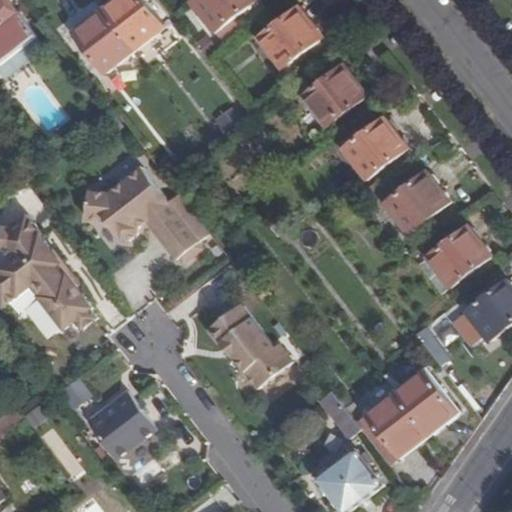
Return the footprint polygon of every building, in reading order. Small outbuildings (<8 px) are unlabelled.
[(0,0),(0,27),(16,15),(3,0),(0,0)] [(117,0),(102,12),(134,54),(164,30),(141,0),(117,0)] [(199,0),(192,6),(216,36),(257,4),(261,0),(199,0)] [(259,42),(282,72),(323,40),(300,10),(259,42)] [(104,77),(134,54),(102,12),(72,35),(104,77)] [(0,67),(35,40),(16,15),(0,27),(0,67)] [(345,68),(304,100),(327,130),(368,98),(345,68)] [(123,131),(115,120),(106,127),(114,139),(123,131)] [(385,120),(344,153),(368,182),(408,151),(385,120)] [(209,236),(179,198),(170,205),(143,171),(108,195),(88,194),(86,221),(105,223),(121,243),(127,244),(136,237),(137,231),(147,223),(160,225),(158,238),(177,262),(179,260),(197,246),(209,236)] [(386,206),(409,236),(450,204),(427,174),(386,206)] [(75,324),(81,332),(96,321),(90,312),(92,311),(76,290),(79,287),(52,252),(51,253),(40,239),(42,238),(26,217),(6,232),(3,228),(0,230),(0,250),(1,250),(8,260),(0,266),(0,306),(2,309),(29,288),(63,332),(75,324)] [(468,228),(427,260),(451,291),(491,259),(468,228)] [(201,251),(197,246),(179,260),(183,266),(201,251)] [(221,255),(216,248),(210,252),(215,259),(221,255)] [(511,289),(507,283),(452,326),(472,352),(486,342),(489,346),(511,327),(511,289)] [(239,307),(234,312),(244,325),(250,321),(239,307)] [(244,325),(234,312),(207,332),(217,346),(220,344),(221,346),(224,344),(232,356),(230,358),(231,359),(230,367),(236,373),(243,375),(256,392),(291,366),(278,348),(272,351),(250,321),(244,325)] [(426,331),(417,338),(441,369),(450,362),(426,331)] [(232,356),(224,344),(221,346),(230,358),(232,356)] [(424,372),(395,395),(429,438),(458,415),(424,372)] [(75,410),(96,396),(84,377),(63,391),(75,410)] [(156,432),(128,394),(111,406),(114,409),(106,415),(103,412),(87,424),(116,462),(156,432)] [(349,441),(361,432),(332,395),(321,405),(349,441)] [(429,438),(395,395),(366,418),(400,462),(429,438)] [(34,426),(51,419),(45,405),(28,413),(34,426)] [(111,406),(103,412),(106,415),(114,409),(111,406)] [(0,419),(0,439),(27,422),(18,408),(0,419)] [(41,436),(75,481),(87,471),(53,427),(41,436)] [(356,453),(316,483),(338,511),(354,511),(384,490),(356,453)]
